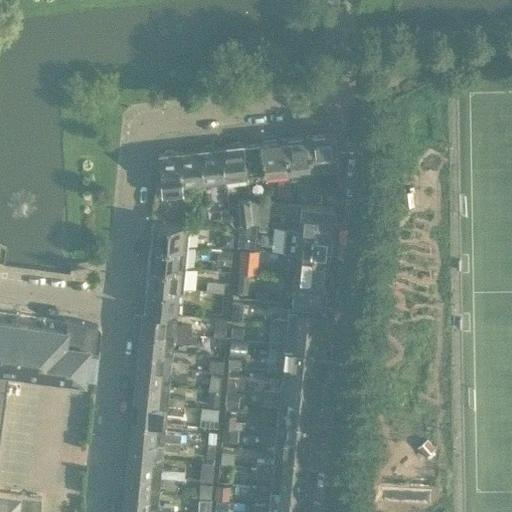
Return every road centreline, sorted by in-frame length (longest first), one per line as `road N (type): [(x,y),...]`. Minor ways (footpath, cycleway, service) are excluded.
road 1 (residential): [(328,511),(365,148),(351,98)]
road 2 (residential): [(121,302),(141,127),(351,98)]
road 3 (residential): [(121,302),(104,511)]
road 4 (residential): [(0,286),(121,302)]
